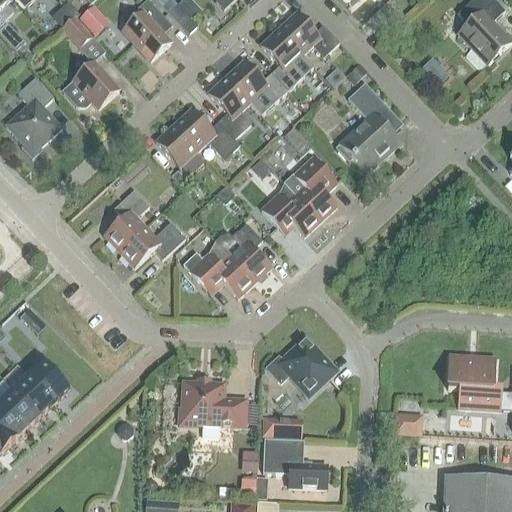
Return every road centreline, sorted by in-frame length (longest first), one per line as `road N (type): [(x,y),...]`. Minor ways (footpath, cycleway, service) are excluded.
road 1 (residential): [(31,220),(137,336),(250,335),(302,288)]
road 2 (residential): [(31,220),(269,0)]
road 3 (residential): [(365,511),(366,377),(350,339),(302,288)]
road 4 (residential): [(450,151),(307,0)]
road 5 (residential): [(302,288),(450,151)]
